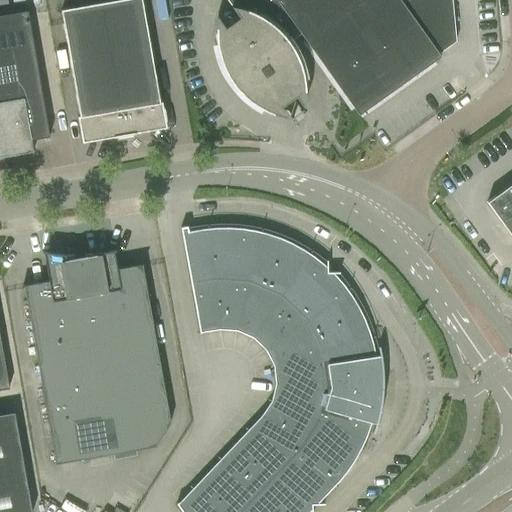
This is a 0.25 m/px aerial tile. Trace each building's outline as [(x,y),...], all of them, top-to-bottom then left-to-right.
[(82,143),(166,128),(162,102),(160,103),(141,0),(120,0),(61,10),(80,116),(78,117),(82,143)] [(286,117),(291,118),(303,110),(304,105),(304,100),(305,95),(305,90),(304,86),(304,81),(303,78),(303,73),(302,71),(301,66),(299,62),(297,57),(296,55),(294,51),(293,49),(289,42),(301,34),(347,99),(359,115),(441,57),(439,54),(456,41),(452,0),(227,0),(240,18),(225,29),(217,17),(216,21),(215,26),(215,31),(215,36),(216,41),(216,46),(217,50),(218,55),(220,60),(221,64),(223,69),(226,73),(228,77),(231,81),(234,85),(237,89),(240,93),(243,96),(247,99),(251,102),(255,105),(259,107),(263,110),(268,112),(272,114),(277,115),(281,116),(286,117)] [(31,140),(49,137),(27,11),(0,15),(0,157),(33,152),(31,140)] [(511,183),(487,202),(511,236),(511,183)] [(195,230),(188,232),(187,226),(181,227),(200,333),(202,333),(201,332),(219,329),(237,331),(253,338),(266,350),(273,366),(275,383),(271,401),(261,415),(178,503),(184,511),(309,511),(337,484),(343,477),(347,472),(351,466),(354,461),(358,455),(360,451),(363,445),(364,441),(366,437),(369,431),(374,433),(377,424),(378,418),(379,415),(379,412),(381,406),(381,403),(382,397),(382,391),(383,388),(383,385),(383,379),(383,373),(382,370),(382,364),(381,358),(380,352),(379,346),(374,347),(373,343),(371,338),(370,333),(368,328),(366,324),(364,319),(362,314),(360,310),(358,306),(355,301),(353,297),(350,293),(347,289),(344,285),(341,281),(337,277),(330,270),(327,267),(319,260),(315,257),(307,252),(303,249),(294,244),(285,240),(279,237),(269,234),(262,232),(256,231),(249,229),(242,228),(232,228),(225,227),(218,228),(212,228),(205,229),(195,230)] [(117,268),(114,250),(109,251),(99,253),(89,254),(79,255),(72,255),(64,254),(59,254),(49,253),(42,251),(42,252),(44,253),(48,280),(24,285),(56,464),(155,446),(170,423),(142,264),(117,268)] [(0,390),(9,389),(0,336),(0,390)] [(0,414),(0,511),(31,511),(14,412),(0,414)]
